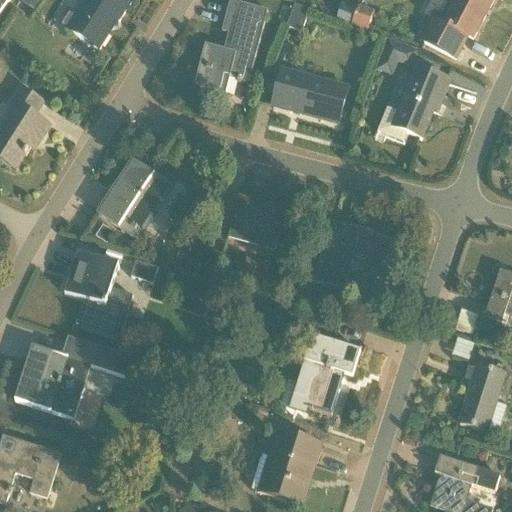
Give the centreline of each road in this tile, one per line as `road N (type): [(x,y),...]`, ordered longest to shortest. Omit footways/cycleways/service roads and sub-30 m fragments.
road 1 (residential): [(458,207),(221,145),(123,105)]
road 2 (residential): [(363,511),(458,207)]
road 3 (residential): [(0,312),(123,105)]
road 4 (residential): [(458,207),(511,70)]
road 5 (residential): [(123,105),(185,0)]
